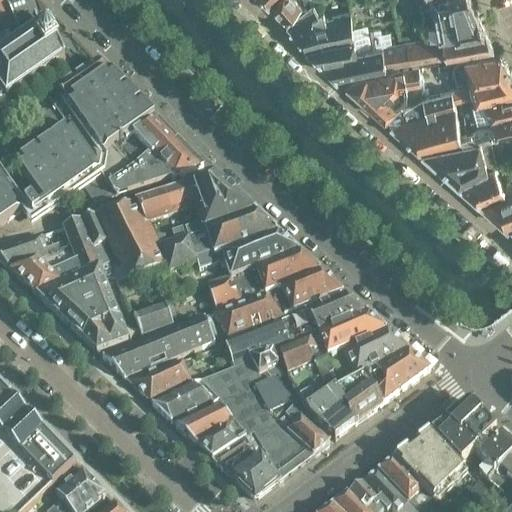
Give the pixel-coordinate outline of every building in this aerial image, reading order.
[(12,0),(13,3),(3,8),(12,25),(17,35),(35,23),(27,0),(12,0)] [(270,0),(267,4),(282,20),(300,6),(295,0),(270,0)] [(301,40),(306,45),(354,36),(350,10),(325,17),(320,3),(316,5),(314,0),(285,23),(301,40)] [(474,0),(431,0),(438,32),(485,25),(474,0)] [(0,1),(0,33),(12,25),(3,8),(0,1)] [(493,45),(485,25),(438,32),(442,54),(493,45)] [(0,105),(63,62),(56,52),(57,50),(48,37),(47,38),(39,28),(0,54),(0,105)] [(427,57),(442,54),(438,32),(424,35),(427,57)] [(424,35),(410,37),(413,60),(427,57),(424,35)] [(356,48),(354,36),(306,45),(318,57),(336,74),(384,65),(381,44),(356,48)] [(399,62),(413,60),(410,37),(395,39),(399,62)] [(381,41),(381,44),(384,65),(399,62),(395,39),(381,41)] [(458,81),(470,78),(511,69),(497,51),(458,57),(454,63),(458,81)] [(106,72),(96,62),(62,85),(70,97),(106,72)] [(349,79),(345,82),(389,121),(406,118),(404,107),(399,102),(405,96),(406,88),(402,67),(349,79)] [(511,91),(511,70),(511,69),(470,78),(475,100),(511,91)] [(93,206),(114,199),(106,187),(133,170),(114,149),(124,143),(156,123),(106,72),(70,97),(34,122),(49,143),(15,166),(41,202),(36,205),(41,212),(79,186),(93,206)] [(467,86),(451,89),(453,100),(469,96),(467,86)] [(461,134),(453,100),(451,89),(424,95),(404,107),(406,118),(389,121),(419,148),(462,140),(461,134)] [(511,91),(475,100),(479,118),(491,116),(511,110),(511,91)] [(32,117),(38,113),(32,104),(26,108),(32,117)] [(511,110),(491,116),(493,125),(470,132),(461,134),(462,140),(487,135),(495,132),(509,129),(511,128),(511,110)] [(174,142),(156,123),(124,143),(114,149),(133,170),(136,168),(150,156),(153,160),(174,142)] [(462,140),(419,148),(457,182),(493,166),(495,164),(490,146),(511,141),(509,129),(495,132),(487,135),(462,140)] [(136,168),(133,170),(106,187),(114,199),(202,171),(174,142),(153,160),(150,156),(136,168)] [(476,199),(503,190),(493,166),(457,182),(476,199)] [(212,180),(188,188),(188,189),(196,209),(197,213),(200,222),(170,233),(174,244),(204,234),(204,233),(252,216),(212,180)] [(0,226),(20,212),(0,183),(0,226)] [(476,199),(506,226),(511,222),(511,186),(503,190),(476,199)] [(196,209),(188,189),(162,197),(169,218),(196,209)] [(162,197),(161,197),(136,206),(144,226),(145,225),(169,218),(162,197)] [(136,206),(134,206),(96,220),(108,245),(115,260),(108,264),(106,265),(112,279),(116,287),(165,270),(157,250),(156,248),(145,225),(144,226),(136,206)] [(275,237),(255,219),(252,216),(204,233),(204,234),(174,244),(157,250),(165,270),(167,276),(196,265),(193,258),(210,252),(212,258),(220,256),(275,237)] [(108,245),(96,220),(81,225),(98,269),(106,265),(108,264),(100,249),(108,245)] [(98,269),(81,225),(62,232),(69,250),(79,278),(98,269)] [(69,250),(62,232),(0,253),(0,263),(9,272),(69,250)] [(256,271),(297,257),(275,237),(220,256),(212,258),(210,252),(193,258),(196,265),(198,271),(223,263),(229,281),(256,271)] [(69,250),(9,272),(36,298),(79,278),(69,250)] [(319,276),(315,273),(297,257),(256,271),(229,281),(207,290),(215,310),(233,303),(235,308),(265,297),(264,296),(319,276)] [(79,278),(36,298),(48,309),(104,283),(112,279),(106,265),(98,269),(79,278)] [(282,320),(341,295),(319,276),(264,296),(265,297),(282,320)] [(48,309),(73,332),(81,340),(98,331),(96,327),(117,317),(104,283),(48,309)] [(130,283),(118,288),(126,310),(139,305),(130,283)] [(235,308),(213,317),(227,341),(282,320),(265,297),(235,308)] [(289,350),(318,338),(366,318),(346,299),(279,326),(289,350)] [(165,306),(133,318),(141,338),(172,326),(165,306)] [(98,331),(81,340),(97,355),(127,343),(117,317),(96,327),(98,331)] [(384,334),(366,318),(318,338),(289,350),(278,355),(283,367),(286,375),(311,366),(311,367),(327,361),(327,359),(332,357),(384,334)] [(204,320),(102,360),(124,382),(215,346),(204,320)] [(250,364),(278,355),(289,350),(279,326),(240,341),(222,348),(231,372),(250,364)] [(311,367),(323,393),(349,382),(348,380),(352,378),(354,383),(362,378),(404,354),(405,353),(384,334),(332,357),(333,358),(327,361),(311,367)] [(382,407),(405,390),(428,373),(405,353),(404,354),(362,378),(382,407)] [(250,364),(257,378),(261,376),(261,378),(283,367),(278,355),(250,364)] [(151,407),(191,385),(182,364),(128,385),(151,407)] [(283,481),(291,475),(312,459),(286,435),(277,427),(275,424),(282,420),(290,412),(292,406),(273,384),(267,387),(261,378),(261,376),(257,378),(250,364),(231,372),(200,384),(223,408),(218,410),(233,428),(238,425),(252,436),(259,447),(263,454),(268,461),(283,481)] [(326,403),(323,393),(311,367),(311,366),(286,375),(286,377),(310,423),(333,444),(355,428),(335,397),(326,403)] [(382,407),(362,378),(354,383),(355,385),(335,397),(355,428),(382,407)] [(151,407),(172,426),(213,408),(192,388),(191,385),(151,407)] [(0,390),(0,511),(26,511),(40,500),(73,468),(60,454),(0,390)] [(464,409),(429,436),(464,473),(472,466),(477,471),(488,484),(493,477),(496,475),(511,458),(511,443),(503,436),(497,442),(492,436),(495,434),(472,409),(467,414),(464,409)] [(175,430),(195,448),(233,428),(218,410),(175,430)] [(286,435),(312,459),(328,447),(300,421),(292,414),(284,422),(292,429),(286,435)] [(233,428),(195,448),(211,463),(244,441),(252,436),(238,425),(233,428)] [(252,436),(244,441),(211,463),(221,473),(251,453),(259,447),(252,436)] [(429,436),(394,462),(421,491),(432,503),(464,473),(429,436)] [(251,453),(221,473),(231,482),(258,464),(251,453)] [(497,499),(511,511),(511,510),(511,458),(496,475),(493,477),(488,484),(500,495),(497,499)] [(268,461),(260,467),(258,464),(231,482),(254,503),(283,481),(268,461)] [(426,511),(414,498),(421,491),(394,462),(377,475),(412,511),(426,511)] [(60,511),(91,486),(78,473),(52,495),(59,503),(47,511),(60,511)] [(375,505),(368,511),(412,511),(377,475),(359,488),(375,505)] [(493,499),(479,485),(470,493),(483,508),(493,499)] [(88,511),(104,499),(93,488),(91,486),(60,511),(88,511)] [(348,496),(363,511),(368,511),(375,505),(359,488),(348,496)] [(363,511),(348,496),(333,507),(337,511),(363,511)]
